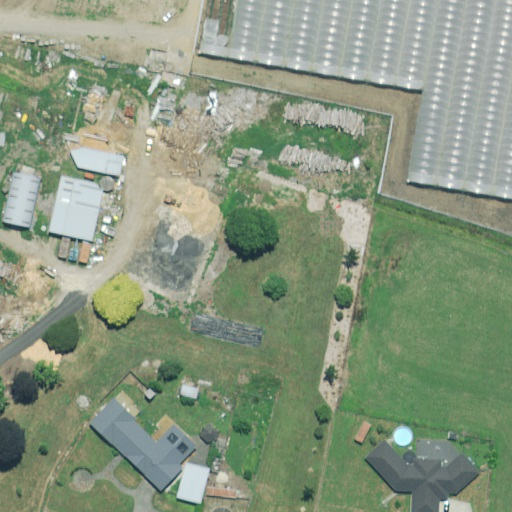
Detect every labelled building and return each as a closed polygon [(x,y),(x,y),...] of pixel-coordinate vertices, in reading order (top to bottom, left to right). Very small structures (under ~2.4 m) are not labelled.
[(511,0),(205,0),(196,53),(421,93),(406,180),(511,198),(511,0)] [(138,105),(128,103),(126,116),(136,118),(138,105)] [(126,157),(84,149),(71,150),(79,169),(122,177),(126,157)] [(39,179),(14,174),(4,223),(29,228),(39,179)] [(107,188),(64,177),(50,233),(94,244),(107,188)] [(71,243),(62,242),(60,258),(68,259),(71,243)] [(93,245),(84,243),(80,262),(89,264),(93,245)] [(240,401),(223,396),(220,405),(237,410),(240,401)] [(187,460),(162,437),(158,441),(132,418),(109,442),(163,494),(187,469),(182,465),(187,460)] [(373,426),(366,422),(356,440),(364,444),(373,426)] [(228,444),(215,441),(208,470),(221,473),(228,444)] [(366,460),(400,496),(411,496),(411,511),(441,511),(441,509),(446,509),(446,502),(453,502),(483,474),(464,453),(447,468),(441,461),(417,460),(410,465),(386,441),(366,460)] [(211,471),(188,464),(179,499),(202,505),(211,471)] [(208,486),(207,497),(238,499),(238,489),(208,486)]
